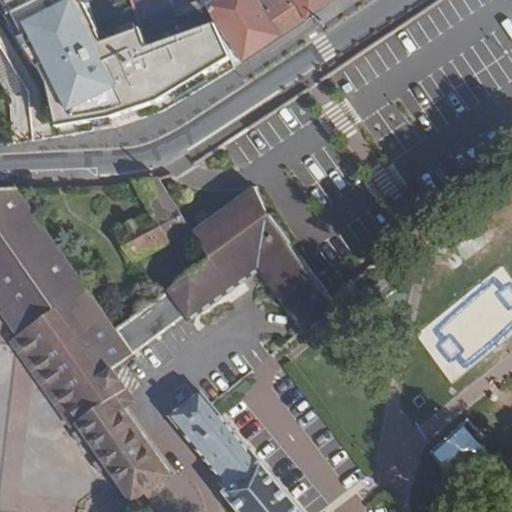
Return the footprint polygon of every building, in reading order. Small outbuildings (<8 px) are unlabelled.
[(6,0),(49,83),(57,126),(112,116),(157,100),(230,57),(214,22),(147,47),(140,28),(103,42),(81,0),(6,0)] [(216,0),(207,6),(214,22),(230,57),(235,68),(313,17),(337,0),(216,0)] [(145,216),(163,246),(183,235),(193,230),(165,185),(160,177),(136,182),(153,211),(145,216)] [(212,260),(273,216),(255,185),(194,231),(212,260)] [(0,309),(19,337),(80,422),(78,423),(114,475),(130,497),(131,499),(143,490),(157,479),(168,471),(124,408),(116,396),(126,388),(127,387),(114,367),(133,353),(116,329),(19,190),(0,190),(0,309)] [(212,260),(116,329),(133,353),(187,314),(189,317),(261,265),(306,327),(334,305),(331,301),(323,291),(300,259),(273,216),(212,260)] [(136,262),(163,246),(145,216),(118,232),(136,262)] [(11,343),(71,429),(78,423),(80,422),(19,337),(11,343)] [(116,396),(124,408),(134,400),(126,388),(116,396)] [(227,494),(241,511),(301,511),(203,393),(172,418),(220,476),(232,490),(227,494)] [(157,479),(143,490),(146,495),(147,496),(161,485),(161,484),(157,479)] [(0,511),(40,511),(33,488),(0,498),(0,511)]
